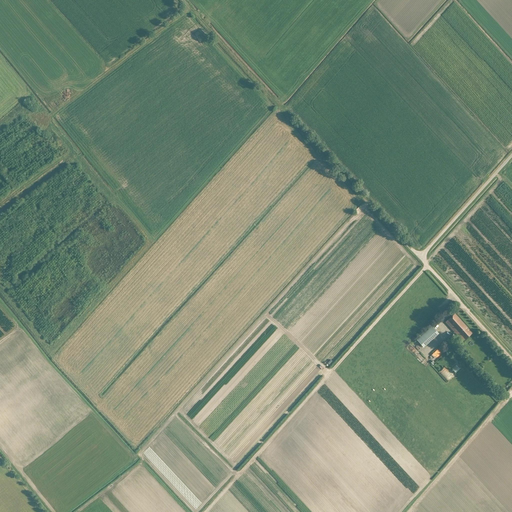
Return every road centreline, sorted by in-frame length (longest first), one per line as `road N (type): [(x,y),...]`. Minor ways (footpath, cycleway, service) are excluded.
road 1 (track): [(181,0),(419,257)]
road 2 (unclassified): [(511,360),(419,257),(511,155)]
